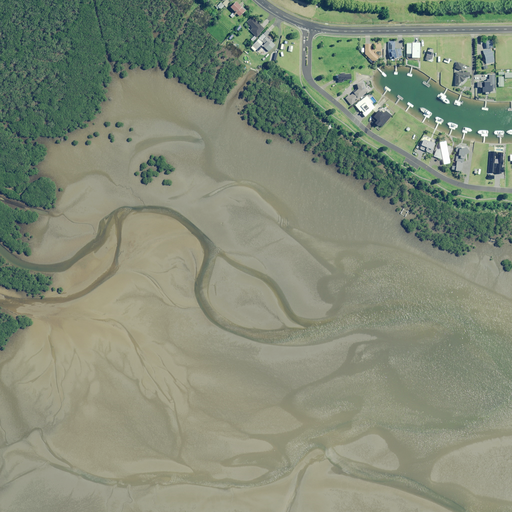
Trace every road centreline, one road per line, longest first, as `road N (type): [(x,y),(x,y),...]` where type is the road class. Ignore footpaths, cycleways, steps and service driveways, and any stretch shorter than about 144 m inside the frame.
road 1 (residential): [(511,191),(459,185),(364,129),(309,80),(308,25)]
road 2 (tertiary): [(511,29),(308,25)]
